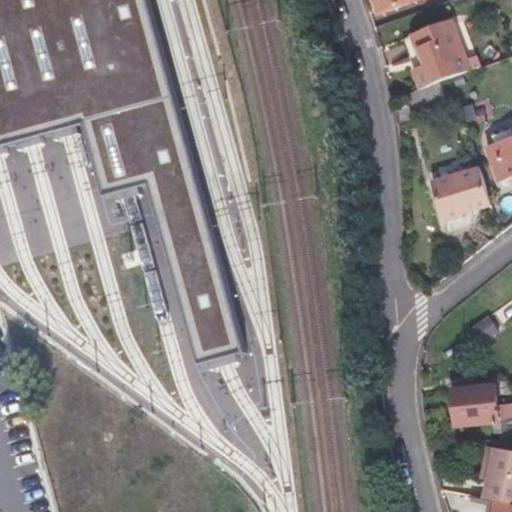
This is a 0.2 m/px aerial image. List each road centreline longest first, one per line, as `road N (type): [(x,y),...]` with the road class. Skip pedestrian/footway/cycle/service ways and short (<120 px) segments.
road 1 (residential): [(344,0),(384,140),(398,336)]
road 2 (residential): [(398,336),(402,404),(427,511)]
road 3 (residential): [(511,245),(398,336)]
